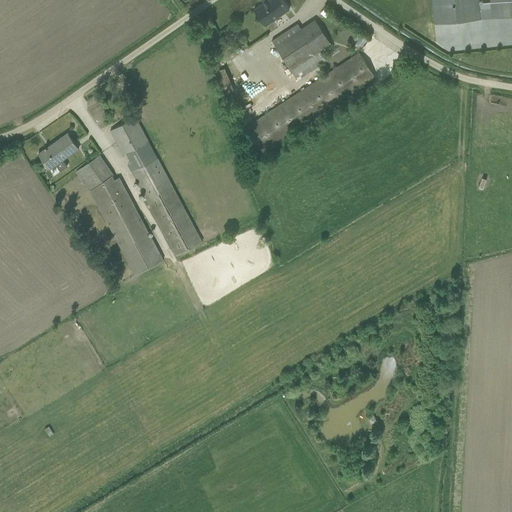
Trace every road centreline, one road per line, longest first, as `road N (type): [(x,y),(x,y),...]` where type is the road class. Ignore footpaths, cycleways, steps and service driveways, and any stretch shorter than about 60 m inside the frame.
road 1 (unclassified): [(0,136),(39,120),(211,0)]
road 2 (unclassified): [(335,0),(429,63),(511,86)]
